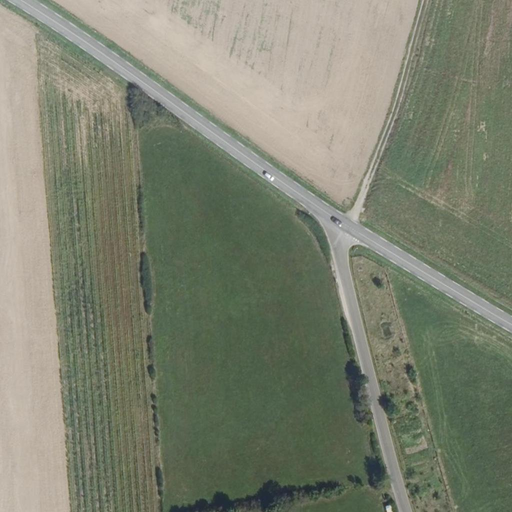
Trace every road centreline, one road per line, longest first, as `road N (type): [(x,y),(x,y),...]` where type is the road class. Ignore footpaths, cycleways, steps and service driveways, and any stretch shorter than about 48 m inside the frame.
road 1 (tertiary): [(348,224),(20,0)]
road 2 (unclassified): [(405,511),(342,266),(348,224)]
road 3 (track): [(427,0),(422,39),(348,224)]
road 4 (tertiary): [(511,323),(348,224)]
